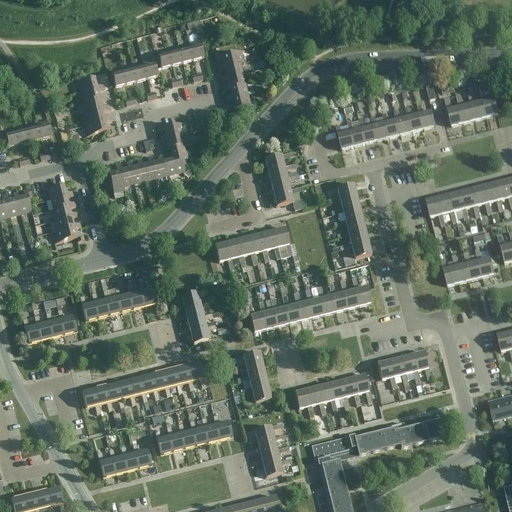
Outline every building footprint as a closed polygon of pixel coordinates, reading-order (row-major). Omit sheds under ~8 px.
[(193,63),(204,60),(199,41),(200,44),(189,47),(193,63)] [(183,65),(193,63),(189,47),(179,49),(183,65)] [(172,68),(183,65),(179,49),(168,52),(172,68)] [(172,68),(168,52),(158,55),(157,51),(161,70),(172,68)] [(244,65),(241,54),(244,53),(222,58),(221,54),(215,56),(217,62),(222,61),(224,67),(224,69),(240,65),(244,65)] [(147,81),(158,79),(153,59),(154,63),(144,65),(147,81)] [(137,84),(147,81),(144,65),(133,68),(137,84)] [(243,76),(240,65),(224,69),(224,67),(218,68),(219,73),(225,72),(226,77),(227,80),(243,76)] [(126,86),(137,84),(133,68),(122,70),(126,86)] [(126,86),(122,70),(112,73),(111,70),(110,70),(115,89),(126,86)] [(230,90),(246,86),(243,76),(227,80),(226,77),(221,79),(222,84),(228,82),(229,88),(230,90)] [(98,91),(98,93),(104,92),(103,87),(97,89),(95,80),(76,85),(79,84),(82,95),(98,91)] [(233,101),(248,97),(246,86),(230,90),(229,88),(224,89),(225,94),(230,93),(232,98),(233,101)] [(434,86),(426,88),(430,102),(437,101),(434,86)] [(100,99),(98,93),(98,91),(82,95),(84,105),(100,101),(101,104),(106,102),(105,98),(100,99)] [(483,103),(488,120),(500,117),(496,100),(487,102),(484,91),(480,92),(483,103)] [(483,103),(475,105),(472,94),(469,95),(471,106),(472,106),(476,123),(488,120),(483,103)] [(233,101),(232,98),(226,100),(227,104),(233,103),(235,112),(255,107),(254,107),(251,107),(248,97),(233,101)] [(472,106),(471,106),(464,108),(461,97),(457,98),(460,109),(464,126),(476,123),(472,106)] [(460,109),(452,111),(449,100),(445,101),(452,129),(464,126),(460,109)] [(102,110),(101,104),(100,101),(84,105),(87,116),(103,112),(103,114),(109,113),(108,108),(102,110)] [(355,105),(357,113),(362,112),(362,109),(366,108),(364,103),(355,105)] [(354,113),(353,106),(344,108),(345,115),(354,113)] [(420,116),(424,132),(437,129),(432,113),(424,115),(422,107),(418,108),(420,116)] [(420,116),(412,118),(410,110),(406,110),(408,119),(409,118),(413,135),(424,132),(420,116)] [(105,120),(103,114),(103,112),(87,116),(89,126),(90,127),(106,123),(106,125),(112,123),(110,119),(105,120)] [(409,118),(408,119),(401,120),(399,112),(395,113),(397,121),(401,138),(413,135),(409,118)] [(397,121),(389,123),(387,115),(383,116),(385,124),(389,141),(401,138),(397,121)] [(385,124),(377,126),(375,118),(371,119),(373,127),(374,127),(378,144),(389,141),(385,124)] [(40,142),(51,139),(47,120),(46,120),(47,123),(37,126),(40,142)] [(374,127),(373,127),(366,129),(363,121),(360,122),(362,130),(366,146),(378,144),(374,127)] [(108,130),(106,125),(106,123),(90,127),(89,126),(86,127),(89,138),(85,139),(86,139),(108,134),(109,138),(115,136),(113,129),(108,130)] [(182,136),(180,126),(183,125),(183,124),(164,129),(163,125),(157,127),(159,134),(164,132),(166,138),(166,140),(182,136)] [(362,130),(354,132),(352,124),(348,125),(350,133),(355,149),(366,146),(362,130)] [(30,144),(40,142),(37,126),(26,128),(30,144)] [(350,133),(342,135),(340,127),(336,128),(342,152),(355,149),(350,133)] [(20,147),(30,144),(26,128),(16,131),(20,147)] [(20,147),(16,131),(5,134),(4,130),(9,150),(20,147)] [(439,142),(437,131),(428,132),(430,144),(439,142)] [(170,151),(185,147),(182,136),(166,140),(166,138),(160,139),(161,144),(167,143),(169,151),(170,151)] [(186,169),(189,164),(185,147),(170,151),(173,162),(186,169)] [(285,169),(283,161),(294,158),(293,154),(265,161),(268,173),(285,169)] [(162,164),(163,164),(162,163),(154,165),(152,159),(148,160),(149,166),(151,165),(155,181),(165,179),(162,164)] [(151,165),(149,166),(143,167),(142,162),(137,163),(139,169),(141,168),(145,184),(155,181),(151,165)] [(183,174),(186,169),(173,162),(163,164),(162,164),(165,179),(183,174)] [(141,168),(139,169),(132,170),(131,164),(127,165),(128,171),(130,171),(134,186),(145,184),(141,168)] [(288,181),(288,180),(287,176),(286,173),(297,170),(296,166),(285,169),(268,173),(271,185),(288,181)] [(130,171),(128,171),(122,173),(121,167),(116,168),(117,174),(120,173),(124,189),(134,186),(130,171)] [(120,173),(117,174),(111,175),(110,169),(103,171),(105,177),(109,176),(114,199),(115,198),(114,195),(125,192),(124,189),(120,173)] [(291,192),(289,184),(299,182),(298,178),(288,180),(288,181),(271,185),(274,197),(291,192)] [(511,210),(511,195),(509,182),(497,185),(501,202),(509,200),(511,211),(511,210)] [(504,213),(501,202),(497,185),(485,188),(490,205),(497,203),(500,214),(504,213)] [(340,202),(357,198),(354,186),(337,190),(339,199),(329,202),(330,206),(340,203),(340,202)] [(67,198),(67,200),(73,198),(72,194),(66,195),(64,187),(45,191),(45,192),(48,191),(51,202),(67,198)] [(492,216),(490,205),(485,188),(474,191),(478,208),(486,206),(489,217),(492,216)] [(294,204),(292,196),(302,193),(301,189),(291,192),(274,197),(277,209),(293,205),(294,204)] [(33,217),(28,199),(32,197),(31,191),(24,193),(25,199),(19,200),(17,201),(21,217),(32,214),(32,217),(33,217)] [(474,209),(477,219),(481,218),(478,208),(474,191),(462,194),(466,211),(474,209)] [(17,201),(19,200),(18,194),(13,195),(14,201),(9,203),(7,203),(11,219),(21,217),(17,201)] [(469,221),(466,211),(462,194),(450,197),(454,214),(455,214),(463,212),(465,222),(469,221)] [(7,203),(9,203),(7,197),(3,198),(4,204),(0,204),(0,221),(0,222),(11,219),(7,203)] [(457,224),(455,214),(454,214),(450,197),(438,200),(443,216),(451,215),(454,225),(457,224)] [(69,206),(67,200),(67,198),(51,202),(53,211),(53,212),(69,209),(70,210),(76,209),(74,204),(69,206)] [(343,214),(360,210),(357,198),(340,202),(340,203),(342,211),(332,214),(333,218),(343,215),(343,214)] [(446,227),(443,216),(438,200),(426,203),(431,220),(439,218),(442,228),(446,227)] [(295,213),(307,210),(305,201),(294,204),(293,205),(295,213)] [(71,216),(70,210),(69,209),(53,212),(56,223),(72,219),(72,221),(78,219),(77,215),(71,216)] [(346,226),(363,222),(360,210),(343,214),(343,215),(345,223),(335,225),(336,229),(346,226)] [(74,227),(72,221),(72,219),(56,223),(58,233),(59,233),(74,229),(75,231),(81,230),(80,225),(74,227)] [(349,238),(366,233),(363,222),(346,226),(348,234),(338,237),(338,241),(349,238)] [(77,237),(75,231),(74,229),(59,233),(58,233),(55,234),(58,244),(54,245),(54,246),(76,240),(77,244),(84,243),(82,236),(77,237)] [(278,250),(286,248),(288,258),(292,258),(286,230),(274,233),(278,250)] [(281,260),(278,250),(274,233),(262,236),(266,253),(274,251),(277,261),(281,260)] [(352,249),(369,245),(366,233),(349,238),(351,246),(340,248),(341,252),(352,250),(352,249)] [(489,234),(473,238),(474,244),(486,241),(486,243),(491,242),(489,234)] [(269,263),(266,253),(262,236),(250,239),(254,256),(255,255),(263,254),(265,264),(269,263)] [(511,246),(505,248),(502,237),(498,238),(505,266),(511,264),(511,246)] [(258,266),(255,255),(254,256),(250,239),(239,242),(243,258),(251,256),(254,267),(258,266)] [(246,269),(243,258),(239,242),(227,245),(231,261),(239,259),(242,270),(246,269)] [(234,272),(231,261),(227,245),(215,248),(219,264),(228,262),(230,273),(234,272)] [(345,268),(355,265),(354,262),(372,257),(369,245),(352,249),(352,250),(354,257),(343,260),(345,268)] [(479,263),(484,280),(496,277),(491,260),(483,262),(480,251),(476,252),(479,263)] [(479,263),(471,265),(468,254),(464,255),(467,266),(468,266),(472,283),(484,280),(479,263)] [(468,266),(467,266),(460,268),(457,257),(453,258),(456,269),(460,285),(472,283),(468,266)] [(456,269),(448,271),(445,260),(441,261),(448,289),(460,285),(456,269)] [(348,281),(346,273),(340,275),(342,282),(348,281)] [(355,292),(360,309),(372,306),(367,289),(359,291),(356,280),(352,281),(355,292)] [(355,292),(347,294),(344,283),(340,284),(343,295),(344,295),(348,312),(360,309),(355,292)] [(141,293),(145,309),(157,306),(153,290),(144,292),(142,284),(139,284),(138,284),(140,293),(141,293)] [(141,293),(140,293),(132,295),(130,286),(126,287),(128,296),(129,296),(133,312),(145,309),(141,293)] [(344,295),(343,295),(335,297),(333,286),(329,287),(331,298),(332,298),(336,314),(348,312),(344,295)] [(129,296),(128,296),(121,298),(119,289),(115,290),(117,299),(117,298),(121,315),(133,312),(129,296)] [(332,298),(331,298),(324,300),(321,289),(317,290),(320,301),(325,317),(336,314),(332,298)] [(117,298),(117,299),(109,301),(107,292),(103,293),(105,302),(106,301),(110,318),(121,315),(117,298)] [(201,306),(199,298),(207,296),(206,292),(182,298),(185,310),(201,306)] [(320,301),(312,303),(309,292),(305,293),(308,304),(309,304),(313,320),(325,317),(320,301)] [(106,301),(105,302),(97,304),(95,295),(92,296),(94,304),(98,321),(110,318),(106,301)] [(309,304),(308,304),(300,306),(298,295),(294,296),(296,307),(297,306),(301,323),(313,320),(309,304)] [(94,304),(86,306),(84,298),(80,299),(86,324),(98,321),(94,304)] [(297,306),(296,307),(289,308),(286,298),(282,299),(285,309),(289,326),(301,323),(297,306)] [(285,309),(277,311),(274,301),(270,302),(273,312),(278,329),(289,326),(285,309)] [(55,309),(53,302),(43,304),(45,311),(55,309)] [(273,312),(266,314),(263,303),(259,304),(262,315),(266,332),(278,329),(273,312)] [(204,318),(202,310),(210,308),(209,304),(201,306),(185,310),(188,322),(204,318)] [(63,320),(61,312),(60,307),(56,308),(60,321),(64,337),(76,334),(72,318),(63,320)] [(262,315),(254,317),(251,307),(247,307),(254,335),(266,332),(262,315)] [(207,330),(207,329),(205,322),(219,318),(218,314),(204,318),(188,322),(191,334),(207,330)] [(60,321),(52,323),(50,315),(46,316),(48,324),(53,340),(64,337),(60,321)] [(48,324),(40,326),(38,318),(34,319),(36,327),(37,327),(41,343),(53,340),(48,324)] [(37,327),(36,327),(28,329),(26,321),(23,322),(29,346),(41,343),(37,327)] [(203,344),(210,342),(210,341),(208,333),(216,331),(215,327),(207,329),(207,330),(191,334),(194,346),(203,344)] [(228,328),(218,330),(219,336),(230,334),(228,328)] [(511,345),(509,335),(497,338),(502,355),(510,352),(511,359),(511,345)] [(210,342),(203,344),(205,351),(214,349),(212,341),(210,341),(210,342)] [(246,370),(263,366),(260,354),(243,358),(245,367),(235,369),(236,373),(246,371),(246,370)] [(417,374),(418,373),(425,372),(428,382),(432,382),(425,354),(413,357),(417,374)] [(420,384),(418,373),(417,374),(413,357),(401,360),(406,377),(406,376),(413,375),(416,385),(420,384)] [(406,377),(401,360),(390,363),(394,379),(402,377),(406,393),(410,392),(409,387),(406,376),(406,377)] [(397,390),(394,379),(390,363),(378,366),(382,382),(390,380),(393,391),(397,390)] [(192,383),(200,381),(202,390),(206,389),(200,364),(188,368),(192,383)] [(249,382),(266,378),(263,366),(246,370),(246,371),(248,378),(238,381),(239,385),(249,382)] [(194,392),(192,383),(188,368),(176,370),(180,386),(188,384),(190,393),(194,392)] [(182,395),(180,386),(176,370),(164,373),(168,389),(176,387),(178,396),(182,395)] [(170,398),(168,389),(164,373),(153,376),(157,392),(165,390),(167,399),(170,398)] [(159,401),(157,392),(153,376),(141,379),(145,395),(153,393),(155,402),(159,401)] [(358,397),(366,395),(368,405),(372,404),(366,377),(354,380),(358,397)] [(252,394),(269,389),(266,378),(249,382),(251,390),(241,393),(242,397),(252,394)] [(147,403),(145,395),(141,379),(129,382),(133,398),(134,398),(141,396),(143,404),(147,403)] [(361,407),(358,397),(354,380),(342,383),(346,399),(347,399),(354,398),(357,408),(361,407)] [(136,406),(134,398),(133,398),(129,382),(118,385),(120,396),(121,401),(122,401),(130,399),(132,407),(136,406)] [(349,410),(347,399),(346,399),(342,383),(330,386),(334,402),(335,402),(343,400),(345,411),(349,410)] [(121,401),(120,396),(118,385),(106,388),(108,396),(110,404),(118,402),(120,410),(124,409),(122,401),(121,401)] [(338,413),(335,402),(334,402),(330,386),(319,389),(321,396),(323,405),(331,403),(334,414),(338,413)] [(110,404),(108,396),(106,388),(94,391),(95,396),(98,407),(99,407),(106,405),(109,413),(112,412),(110,404)] [(244,408),(272,401),(269,389),(252,394),(254,402),(244,404),(244,408)] [(323,405),(321,396),(319,389),(307,391),(311,408),(312,408),(319,406),(322,417),(326,416),(323,405)] [(98,407),(95,396),(94,391),(82,394),(86,410),(95,408),(97,416),(101,415),(99,407),(98,407)] [(314,419),(312,408),(311,408),(307,391),(295,394),(299,411),(308,409),(310,420),(314,419)] [(508,420),(511,418),(511,397),(503,400),(508,420)] [(494,423),(508,420),(503,400),(489,404),(494,423)] [(171,401),(164,403),(166,413),(174,411),(171,401)] [(153,409),(155,415),(161,414),(160,407),(153,409)] [(165,423),(163,417),(152,419),(153,426),(165,423)] [(216,426),(220,442),(232,439),(228,424),(219,426),(217,417),(213,418),(215,427),(216,426)] [(216,426),(215,427),(208,429),(206,420),(202,421),(204,430),(204,429),(208,445),(220,442),(216,426)] [(444,440),(441,431),(441,429),(446,428),(444,421),(398,432),(397,429),(350,441),(349,438),(312,448),(315,463),(320,462),(332,511),(351,511),(340,463),(400,448),(401,450),(444,440)] [(204,429),(204,430),(196,431),(194,423),(190,424),(192,432),(193,432),(196,448),(208,445),(204,429)] [(193,432),(192,432),(184,434),(182,426),(178,427),(180,435),(181,435),(185,451),(196,448),(193,432)] [(274,440),(272,432),(283,430),(282,426),(255,432),(258,444),(274,440)] [(181,435),(180,435),(173,437),(171,429),(167,430),(169,438),(173,454),(185,451),(181,435)] [(169,438),(161,440),(159,432),(155,433),(161,457),(173,454),(169,438)] [(277,452),(275,444),(286,441),(285,437),(274,440),(258,444),(260,456),(277,452)] [(135,455),(139,471),(151,468),(147,452),(138,454),(136,446),(132,447),(134,455),(135,455)] [(135,455),(134,455),(126,457),(124,449),(121,450),(123,458),(127,474),(139,471),(135,455)] [(280,464),(280,463),(278,456),(289,453),(288,449),(277,452),(260,456),(263,468),(280,464)] [(123,458),(115,460),(113,452),(109,452),(111,461),(115,477),(127,474),(123,458)] [(111,461),(103,463),(101,454),(97,455),(103,480),(115,477),(111,461)] [(266,480),(283,476),(281,467),(292,464),(291,461),(280,463),(280,464),(263,468),(266,480)] [(64,511),(59,489),(47,492),(51,508),(59,506),(60,511),(64,511)] [(51,511),(51,508),(47,492),(35,495),(39,511),(47,509),(47,511),(51,511)] [(39,511),(35,495),(23,498),(26,511),(35,511),(39,511)] [(26,511),(23,498),(11,501),(13,511),(26,511)] [(266,511),(279,511),(276,498),(264,501),(266,511)] [(266,511),(264,501),(253,504),(254,511),(266,511)]
